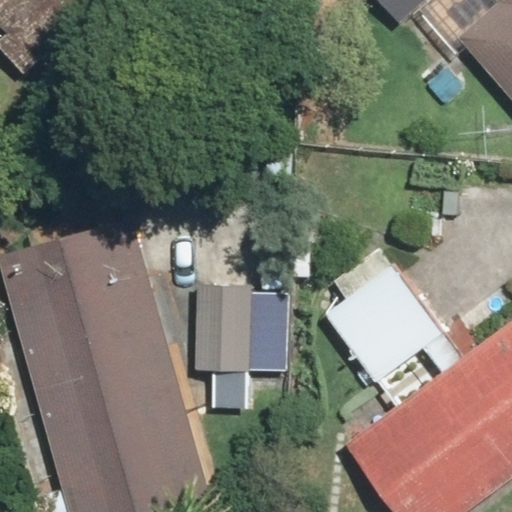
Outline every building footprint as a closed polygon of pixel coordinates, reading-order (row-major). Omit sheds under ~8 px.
[(0,0),(0,2),(18,22),(0,39),(36,79),(120,0),(0,0)] [(511,0),(416,0),(468,57),(477,50),(511,88),(511,0)] [(136,219),(5,255),(75,511),(149,511),(212,494),(136,219)] [(358,300),(332,320),(403,411),(357,445),(409,511),(488,511),(511,493),(511,323),(471,356),(385,246),(341,281),(358,300)] [(267,282),(207,279),(202,368),(223,370),(221,401),(259,403),(261,369),(297,371),(301,295),(266,292),(267,282)]
